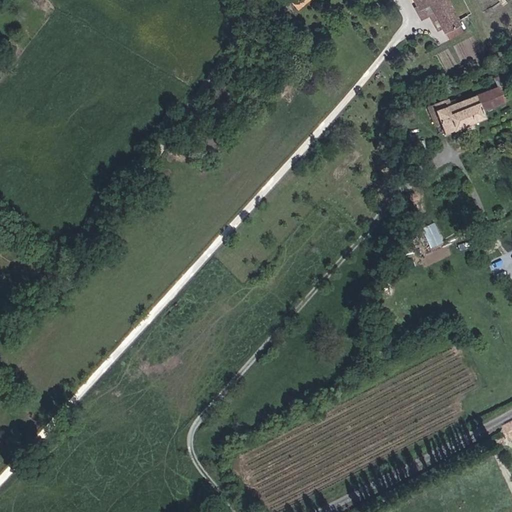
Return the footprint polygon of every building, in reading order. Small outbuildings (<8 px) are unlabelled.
[(286,0),(298,11),(308,0),(286,0)] [(446,33),(451,43),(451,42),(462,37),(465,35),(458,22),(446,0),(425,0),(443,32),(446,33)] [(494,94),(448,112),(441,115),(433,118),(429,119),(432,129),(430,130),(434,141),(441,138),(443,139),(482,124),(480,117),(499,109),(494,94)] [(440,113),(441,115),(448,112),(446,107),(439,109),(440,113)] [(51,277),(56,281),(60,277),(55,273),(51,277)] [(511,429),(498,437),(502,442),(507,439),(508,441),(511,447),(511,429)]
